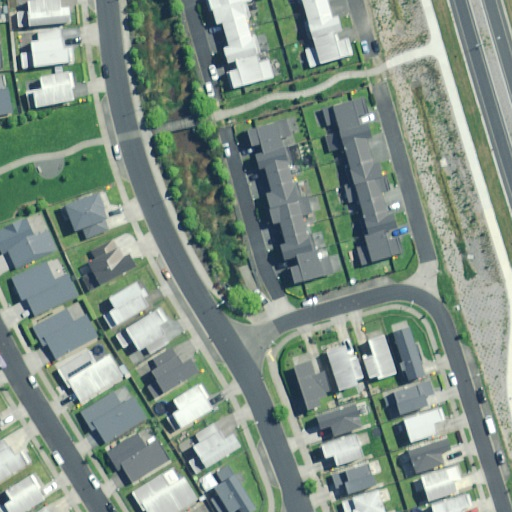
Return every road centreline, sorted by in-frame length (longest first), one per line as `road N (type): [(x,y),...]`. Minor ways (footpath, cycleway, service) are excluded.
road 1 (tertiary): [(239,356),(167,240),(126,134),(107,0)]
road 2 (residential): [(506,511),(449,324),(419,294)]
road 3 (residential): [(419,294),(427,258),(381,90)]
road 4 (residential): [(101,511),(0,339)]
road 5 (residential): [(293,323),(260,258),(227,136)]
road 6 (secondary): [(511,190),(459,0)]
road 7 (tertiary): [(299,511),(239,356)]
road 8 (residential): [(419,294),(389,293),(293,323)]
